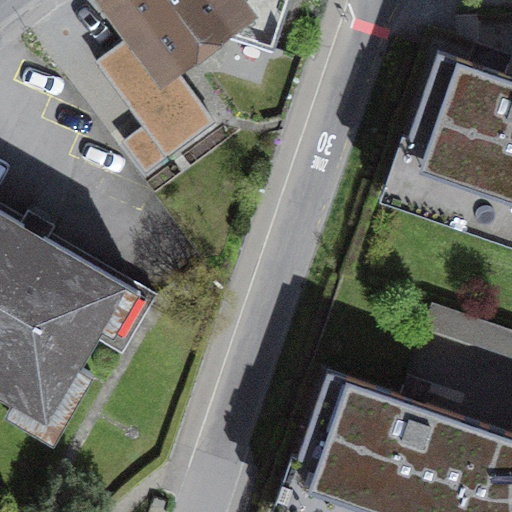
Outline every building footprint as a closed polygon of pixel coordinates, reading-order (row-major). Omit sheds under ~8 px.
[(120,0),(142,28),(97,62),(148,130),(195,96),(169,62),(231,15),(226,31),(273,46),(287,0),(120,0)] [(419,140),(405,180),(511,217),(511,75),(437,50),(408,136),(419,140)] [(0,391),(59,426),(90,373),(77,366),(94,336),(121,352),(152,300),(0,210),(0,391)] [(309,459),(295,499),(332,511),(500,511),(511,437),(511,432),(327,369),(297,455),(309,459)] [(511,511),(511,437),(500,511),(511,511)]
